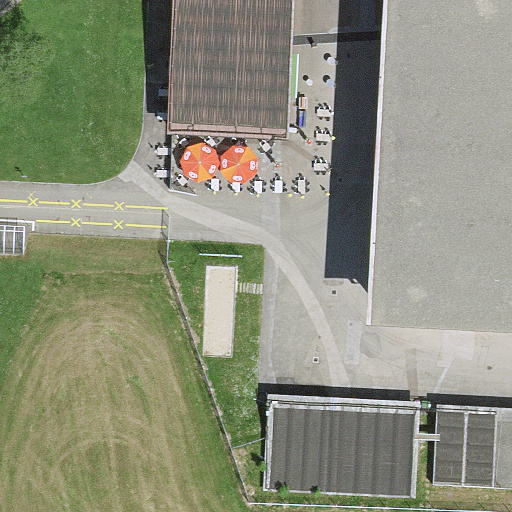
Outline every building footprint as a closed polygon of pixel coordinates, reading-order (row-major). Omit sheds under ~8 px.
[(173,0),(168,131),(295,136),(299,0),(173,0)] [(511,0),(342,0),(323,334),(511,345),(511,0)] [(22,232),(0,230),(0,253),(21,255),(22,232)] [(413,493),(417,401),(272,395),(268,487),(413,493)] [(511,412),(435,408),(431,486),(511,489),(511,412)]
